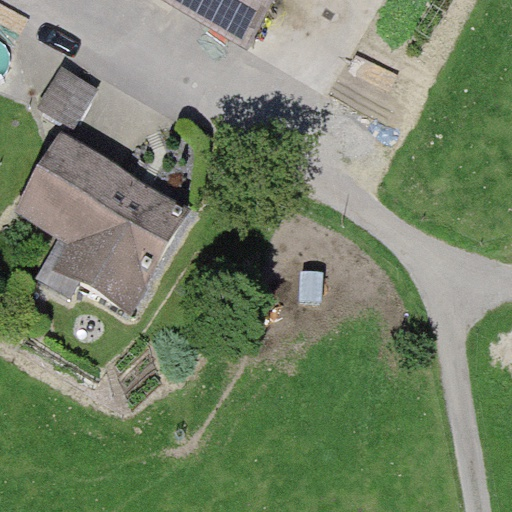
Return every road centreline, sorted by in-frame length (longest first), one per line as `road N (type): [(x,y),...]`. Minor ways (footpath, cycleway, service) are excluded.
road 1 (track): [(511,283),(443,277),(351,200),(0,2)]
road 2 (track): [(443,277),(480,511)]
